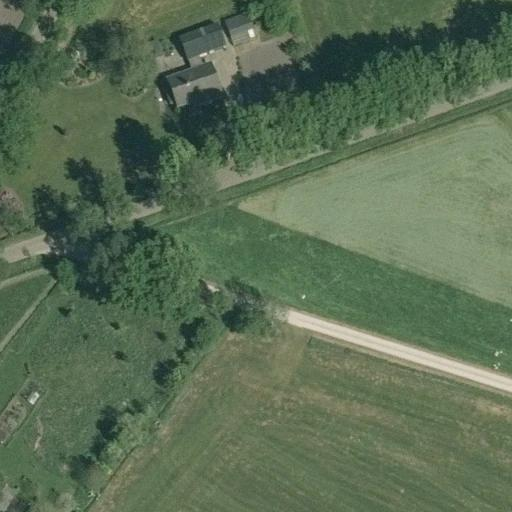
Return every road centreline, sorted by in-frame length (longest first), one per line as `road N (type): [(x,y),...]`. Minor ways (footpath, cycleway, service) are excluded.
road 1 (unclassified): [(0,264),(511,85)]
road 2 (track): [(511,391),(43,250)]
